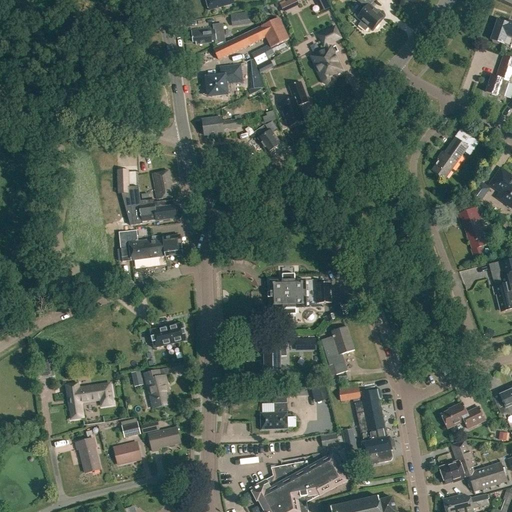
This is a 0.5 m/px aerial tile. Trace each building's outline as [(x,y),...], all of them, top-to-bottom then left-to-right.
[(205,0),(208,8),(210,7),(211,9),(216,8),(217,9),(234,4),(232,0),(205,0)] [(288,11),(303,4),(300,0),(286,7),(288,11)] [(314,0),(321,12),(330,8),(326,0),(314,0)] [(367,4),(370,0),(371,0),(373,1),(373,0),(356,0),(364,6),(362,9),(361,8),(360,8),(361,8),(364,11),(358,18),(355,15),(354,15),(357,18),(362,21),(358,25),(365,31),(368,27),(372,30),(373,29),(375,29),(378,25),(377,24),(382,18),(374,11),(374,10),(367,4)] [(232,14),(232,24),(248,24),(248,14),(232,14)] [(289,40),(279,19),(214,50),(219,60),(266,38),(270,45),(271,48),(289,40)] [(497,20),(490,40),(491,40),(492,42),(497,44),(500,43),(504,44),(506,37),(511,38),(511,22),(509,21),(508,24),(497,20)] [(191,31),(192,42),(195,42),(196,45),(224,41),(222,25),(214,26),(214,28),(191,31)] [(319,74),(322,82),(323,82),(324,83),(325,84),(326,84),(327,84),(328,84),(329,83),(330,82),(331,81),(331,80),(331,79),(331,78),(330,77),(331,77),(331,76),(330,76),(333,74),(333,75),(334,75),(342,71),(330,48),(329,48),(328,45),(340,39),(334,27),(318,36),(323,47),(325,47),(326,50),(311,57),(316,67),(314,67),(318,75),(319,74)] [(270,45),(251,54),(257,66),(270,60),(269,59),(275,56),(271,48),(270,45)] [(220,68),(221,76),(206,78),(207,86),(206,92),(208,92),(208,96),(226,94),(225,83),(227,83),(227,84),(243,83),(241,69),(240,65),(234,66),(220,68)] [(491,77),(486,93),(498,97),(504,99),(509,83),(503,80),(504,77),(507,78),(509,72),(499,69),(496,78),(491,77)] [(282,111),(288,127),(304,121),(298,106),(308,102),(300,83),(289,87),(293,99),(277,105),(280,112),(282,111)] [(267,116),(262,117),(264,124),(275,119),(272,110),(265,112),(267,116)] [(234,117),(235,120),(222,122),(221,118),(202,120),(204,136),(215,135),(216,135),(224,134),(223,130),(242,127),(241,116),(234,117)] [(265,126),(255,133),(259,139),(258,139),(259,141),(259,142),(261,146),(262,145),(266,151),(269,152),(275,148),(275,149),(279,146),(279,145),(280,144),(272,133),(277,130),(272,122),(265,126)] [(444,154),(442,152),(437,159),(439,161),(431,171),(444,181),(468,147),(455,138),(444,154)] [(511,177),(501,169),(490,185),(500,193),(497,198),(511,208),(511,177)] [(128,170),(117,170),(118,194),(129,194),(128,170)] [(169,172),(153,175),(157,200),(173,197),(169,172)] [(131,207),(133,226),(142,225),(142,223),(156,221),(176,219),(176,220),(179,220),(182,217),(180,209),(178,206),(175,207),(174,202),(172,200),(154,203),(154,200),(145,201),(145,205),(131,207)] [(476,208),(457,215),(461,226),(463,225),(472,250),(471,251),(474,257),(483,254),(481,248),(487,246),(477,220),(480,219),(476,208)] [(119,250),(120,262),(131,261),(165,256),(165,257),(183,254),(182,245),(181,245),(180,236),(163,238),(139,242),(137,231),(120,233),(122,249),(119,250)] [(511,260),(503,262),(506,274),(511,272),(511,260)] [(305,280),(295,281),(294,275),(282,275),(282,281),(271,282),(271,281),(270,281),(271,310),(272,310),(272,309),(283,309),(284,315),(296,315),(295,308),(306,308),(305,280)] [(501,312),(511,309),(511,294),(511,291),(511,275),(501,278),(503,286),(493,288),(495,295),(497,295),(501,312)] [(317,284),(318,304),(331,304),(331,283),(317,284)] [(150,331),(154,349),(187,341),(182,324),(150,331)] [(332,332),(334,338),(322,341),(328,360),(332,359),(337,375),(347,372),(341,355),(353,351),(345,327),(332,332)] [(295,339),(295,347),(307,347),(307,339),(295,339)] [(271,373),(271,381),(287,381),(287,368),(280,368),(280,357),(286,357),(286,342),(265,342),(265,349),(264,349),(264,373),(271,373)] [(35,362),(38,380),(52,378),(51,371),(49,360),(35,362)] [(144,372),(153,410),(171,405),(163,374),(159,375),(157,369),(144,372)] [(128,372),(132,386),(140,384),(136,370),(128,372)] [(113,405),(110,384),(79,389),(78,384),(66,386),(71,420),(83,418),(81,403),(101,400),(102,407),(113,405)] [(361,398),(359,388),(339,392),(341,402),(361,398)] [(390,461),(392,458),(390,451),(391,451),(391,447),(394,447),(393,441),(389,441),(389,438),(386,438),(379,399),(382,398),(380,389),(360,393),(362,402),(361,402),(367,432),(361,433),(363,443),(361,443),(363,456),(361,456),(363,467),(378,464),(390,461)] [(511,407),(511,408),(511,395),(510,391),(500,395),(506,409),(511,407)] [(274,397),(274,413),(260,413),(260,431),(288,430),(287,396),(274,397)] [(464,422),(468,429),(485,421),(478,407),(466,413),(462,403),(452,408),(453,409),(441,415),(447,429),(464,422)] [(121,425),(121,426),(124,438),(140,435),(137,422),(136,419),(121,422),(121,425)] [(139,425),(140,433),(157,429),(155,421),(139,425)] [(350,425),(340,427),(342,439),(352,437),(350,425)] [(148,435),(152,452),(158,450),(158,448),(180,443),(176,428),(148,435)] [(497,440),(507,442),(508,433),(498,432),(497,440)] [(320,437),(322,448),(338,445),(336,434),(320,437)] [(75,444),(77,450),(79,450),(85,473),(100,470),(94,448),(96,448),(93,439),(75,444)] [(471,486),(473,492),(509,481),(505,468),(502,468),(501,463),(474,472),(464,442),(466,441),(451,446),(453,445),(459,462),(440,469),(441,471),(440,472),(441,474),(442,475),(445,483),(452,481),(453,482),(465,478),(468,487),(471,486)] [(141,460),(137,445),(122,449),(121,447),(114,448),(117,463),(133,459),(134,461),(141,460)] [(277,450),(264,454),(266,459),(278,455),(277,450)] [(272,471),(273,471),(274,477),(265,481),(250,489),(258,503),(259,502),(264,511),(305,511),(304,505),(347,481),(333,455),(309,468),(307,462),(271,469),(272,471)] [(461,495),(443,500),(446,511),(445,511),(472,511),(473,511),(473,509),(489,505),(487,495),(462,501),(461,495)] [(395,511),(394,504),(393,498),(379,501),(378,498),(379,498),(378,497),(377,497),(369,499),(368,499),(359,501),(358,501),(350,503),(349,503),(349,504),(341,506),(341,505),(340,505),(340,506),(331,508),(330,508),(330,509),(331,509),(331,511),(395,511)]
